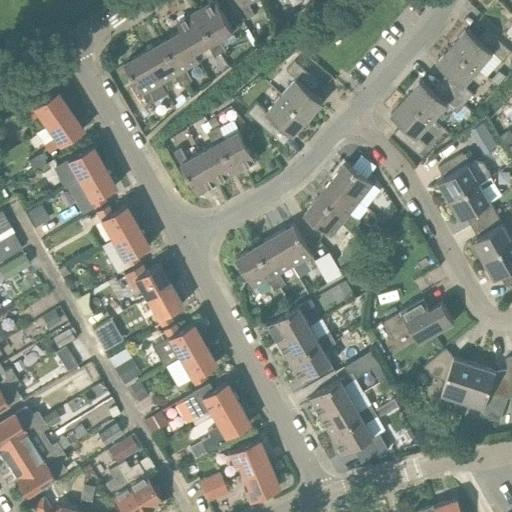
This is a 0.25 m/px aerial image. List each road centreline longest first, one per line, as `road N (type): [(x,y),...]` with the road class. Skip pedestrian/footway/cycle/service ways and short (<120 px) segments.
road 1 (residential): [(324,494),(183,242)]
road 2 (residential): [(351,116),(402,169),(481,307),(511,317)]
road 3 (residential): [(183,242),(72,43)]
road 4 (residential): [(183,242),(283,188),(351,116)]
road 5 (unclassified): [(324,494),(511,451)]
road 6 (residential): [(351,116),(450,0)]
